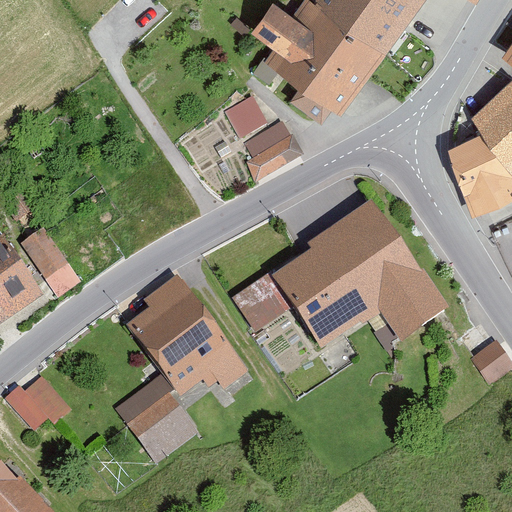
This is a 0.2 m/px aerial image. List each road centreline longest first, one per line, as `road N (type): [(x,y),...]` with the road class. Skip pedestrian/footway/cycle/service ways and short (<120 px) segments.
road 1 (tertiary): [(0,370),(142,265),(398,128)]
road 2 (tertiary): [(398,128),(436,205),(511,311)]
road 3 (tertiary): [(496,0),(445,81),(398,128)]
